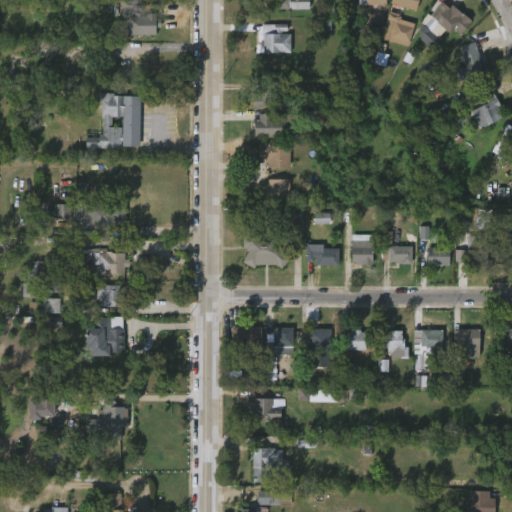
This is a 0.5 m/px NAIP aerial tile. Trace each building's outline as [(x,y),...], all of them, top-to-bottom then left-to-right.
[(142,0),(142,17),(146,17),(146,14),(156,15),(156,36),(129,35),(129,19),(122,19),(122,0),(142,0)] [(308,0),(308,9),(266,10),(266,0),(308,0)] [(417,0),(414,11),(390,2),(390,0),(417,0)] [(442,2),(462,16),(463,14),(472,21),(462,33),(445,19),(440,24),(447,29),(432,47),(416,34),(424,25),(425,26),(433,17),(431,15),(442,2)] [(404,25),(399,39),(391,36),(387,49),(382,47),(384,39),(381,38),(383,33),(381,33),(385,19),(404,25)] [(286,24),(286,33),(290,33),(290,53),(262,53),(261,24),(286,24)] [(478,58),(478,61),(483,59),(487,73),(458,81),(455,69),(465,66),(460,46),(474,42),(478,58)] [(273,107),(252,107),(252,95),(254,95),(255,88),(262,89),(262,82),(276,82),(276,95),(273,95),(273,107)] [(503,117),(479,129),(470,111),(481,106),(478,98),(493,91),(501,110),(504,117),(503,117)] [(112,93),(112,95),(121,95),(120,103),(122,103),(122,96),(137,96),(136,145),(120,145),(120,147),(118,148),(84,148),(84,137),(98,137),(98,134),(101,134),(102,116),(100,116),(100,101),(98,101),(98,93),(112,93)] [(296,138),(252,137),(252,119),(257,119),(257,113),(296,114),(296,138)] [(511,166),(496,158),(503,145),(510,149),(511,145),(511,142),(507,139),(511,130),(511,166)] [(268,142),(268,146),(289,146),(289,167),(266,167),(266,162),(264,162),(264,157),(257,157),(257,142),(268,142)] [(289,202),(251,201),(252,187),(266,188),(266,179),(290,180),(289,202)] [(114,226),(114,230),(86,228),(86,236),(73,236),(73,204),(124,203),(124,224),(114,224),(114,226)] [(70,205),(54,204),(54,219),(70,219),(70,205)] [(302,209),(301,227),(282,227),(282,208),(302,209)] [(477,229),(490,229),(489,210),(477,210),(477,229)] [(329,224),(329,213),(314,213),(314,224),(329,224)] [(258,220),(257,239),(275,240),(274,247),(288,259),(280,269),(276,265),(255,265),(253,269),(241,262),(247,251),(245,251),(245,247),(241,247),(242,220),(258,220)] [(419,240),(428,240),(429,226),(419,226),(419,240)] [(391,244),(391,232),(382,231),(382,244),(391,244)] [(488,232),(487,265),(470,266),(470,264),(465,263),(466,236),(482,236),(482,232),(488,232)] [(371,235),(371,265),(356,265),(356,262),(350,262),(351,234),(371,235)] [(511,234),(511,264),(503,264),(503,244),(506,244),(506,234),(511,234)] [(411,247),(411,265),(399,264),(388,262),(388,261),(381,260),(381,247),(387,248),(387,246),(394,245),(411,247)] [(313,247),(313,252),(314,252),(314,248),(338,249),(337,266),(314,266),(314,258),(313,258),(313,263),(304,262),(304,246),(313,247)] [(451,265),(428,264),(428,247),(451,248),(451,265)] [(105,249),(105,253),(123,253),(123,260),(128,260),(127,268),(123,267),(123,274),(90,275),(90,266),(82,266),(82,263),(78,263),(78,258),(82,258),(82,253),(90,253),(90,249),(105,249)] [(52,261),(52,274),(58,274),(58,282),(26,281),(26,274),(35,274),(35,267),(32,267),(31,261),(52,261)] [(119,285),(119,290),(123,290),(122,305),(119,305),(119,307),(99,307),(99,299),(95,299),(95,285),(119,285)] [(59,299),(42,299),(43,313),(60,313),(59,299)] [(123,318),(123,330),(126,330),(126,342),(123,342),(122,352),(108,352),(108,356),(99,355),(99,340),(97,340),(97,322),(111,323),(111,316),(123,316),(123,318)] [(260,342),(230,342),(230,327),(259,327),(260,342)] [(277,364),(267,364),(267,345),(274,345),(274,333),(276,333),(276,328),(293,328),(293,346),(283,346),(283,359),(277,359),(277,364)] [(330,329),(330,354),(313,353),(313,369),(301,369),(302,352),(307,352),(307,344),(304,344),(306,329),(330,329)] [(480,347),(480,356),(467,356),(467,347),(455,347),(455,329),(480,329),(480,347)] [(359,330),(359,333),(365,333),(364,350),(338,350),(338,333),(347,333),(347,332),(352,332),(352,330),(359,330)] [(435,330),(435,332),(441,332),(441,356),(429,355),(429,352),(424,352),(424,347),(420,347),(420,345),(413,344),(413,332),(419,332),(419,330),(435,330)] [(401,331),(400,340),(403,340),(403,346),(407,346),(407,355),(398,355),(398,349),(382,348),(382,333),(389,333),(389,331),(401,331)] [(387,372),(387,361),(378,361),(379,372),(387,372)] [(349,365),(340,365),(340,378),(349,378),(349,365)] [(453,379),(463,379),(464,370),(454,369),(453,379)] [(296,402),(347,402),(347,389),(296,388),(296,402)] [(39,420),(27,420),(27,400),(37,400),(37,394),(54,394),(52,416),(39,416),(39,420)] [(265,398),(272,399),(272,406),(270,406),(270,409),(279,409),(279,420),(260,419),(260,416),(252,416),(252,413),(248,412),(248,402),(253,402),(253,399),(265,398)] [(114,403),(114,407),(126,409),(126,426),(120,427),(119,439),(121,439),(121,441),(108,441),(109,433),(84,432),(84,419),(95,419),(95,410),(100,410),(102,401),(114,401),(114,403)] [(269,448),(273,449),(273,451),(292,452),(292,456),(290,456),(290,470),(266,471),(266,484),(252,483),(252,453),(255,453),(255,449),(269,448)] [(265,506),(265,511),(239,511),(240,509),(257,508),(256,491),(271,491),(270,506),(265,506)] [(494,499),(493,511),(468,511),(468,491),(489,492),(488,499),(494,499)] [(121,494),(121,511),(101,511),(102,494),(121,494)]
